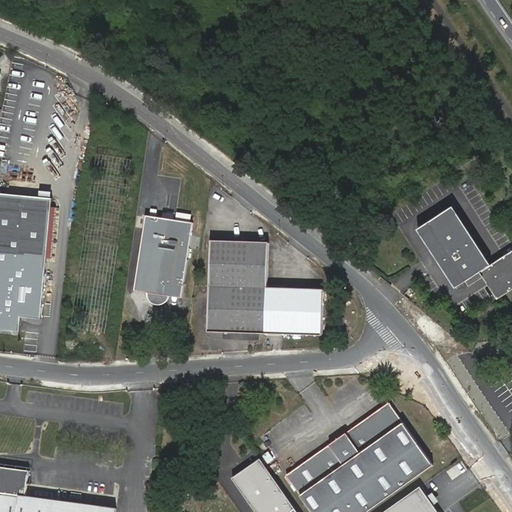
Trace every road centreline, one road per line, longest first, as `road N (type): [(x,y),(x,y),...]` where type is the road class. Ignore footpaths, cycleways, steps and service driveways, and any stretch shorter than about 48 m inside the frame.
road 1 (residential): [(395,323),(322,251),(128,98),(0,32)]
road 2 (residential): [(0,364),(107,375),(338,360),(362,352),(395,323)]
road 3 (unknown): [(45,370),(59,205),(38,143),(55,58)]
road 4 (residential): [(395,323),(511,483)]
